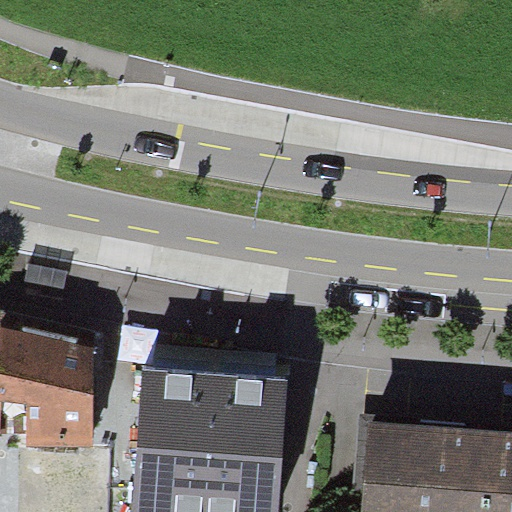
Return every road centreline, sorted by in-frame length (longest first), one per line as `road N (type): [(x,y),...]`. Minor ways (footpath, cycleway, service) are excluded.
road 1 (primary): [(511,192),(332,175),(183,148),(0,101)]
road 2 (primary): [(0,187),(223,233),(511,271)]
